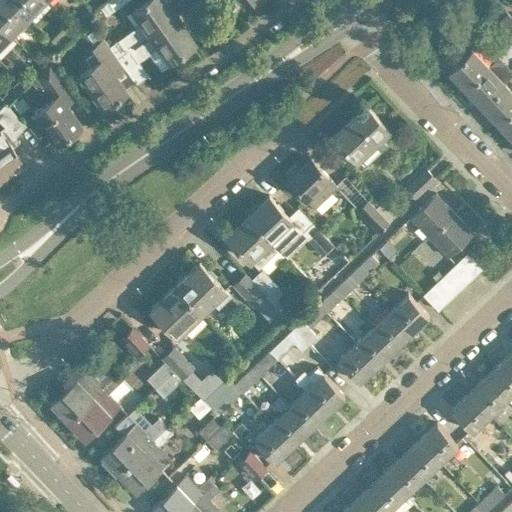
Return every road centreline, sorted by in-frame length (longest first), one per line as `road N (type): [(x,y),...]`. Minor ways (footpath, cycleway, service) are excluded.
road 1 (residential): [(0,389),(282,124)]
road 2 (residential): [(298,0),(21,196),(0,203)]
road 3 (residential): [(280,511),(511,293)]
road 4 (tertiary): [(347,14),(98,187)]
road 5 (residential): [(511,198),(388,64)]
road 6 (tertiary): [(0,288),(98,187)]
road 7 (residential): [(85,511),(0,421)]
road 8 (tertiary): [(98,187),(0,257)]
